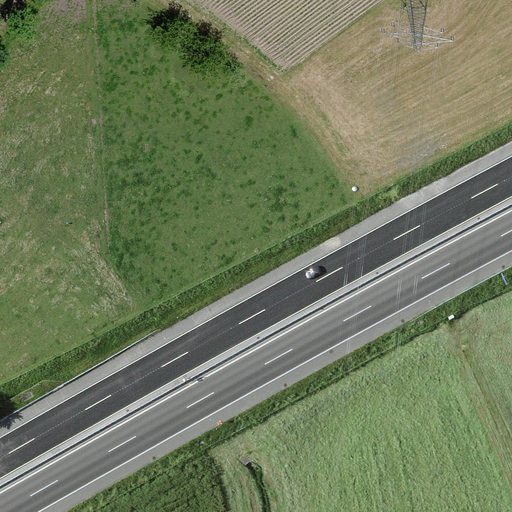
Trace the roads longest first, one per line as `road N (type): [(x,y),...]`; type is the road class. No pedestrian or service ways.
road 1 (motorway): [(511,176),(0,457)]
road 2 (motorway): [(1,511),(511,229)]
